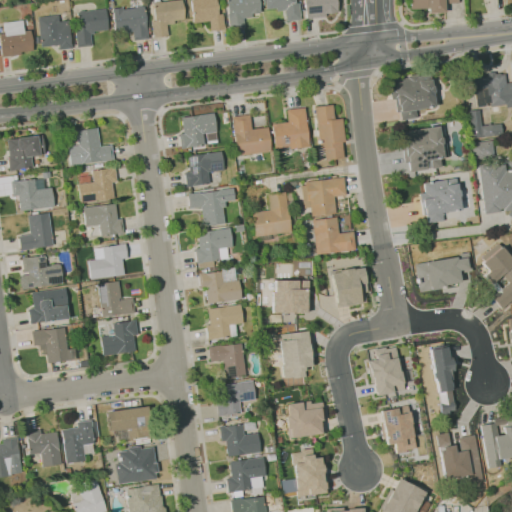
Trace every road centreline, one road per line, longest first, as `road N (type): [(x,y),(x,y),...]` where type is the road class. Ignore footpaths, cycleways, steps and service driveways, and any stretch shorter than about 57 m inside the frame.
road 1 (tertiary): [(0,111),(296,74),(511,32)]
road 2 (tertiary): [(511,31),(0,91)]
road 3 (residential): [(135,73),(197,511)]
road 4 (residential): [(373,42),(356,63),(394,322)]
road 5 (residential): [(394,322),(342,341),(338,358),(358,470)]
road 6 (residential): [(179,373),(6,397)]
road 7 (residential): [(394,322),(460,319),(477,342),(486,378)]
